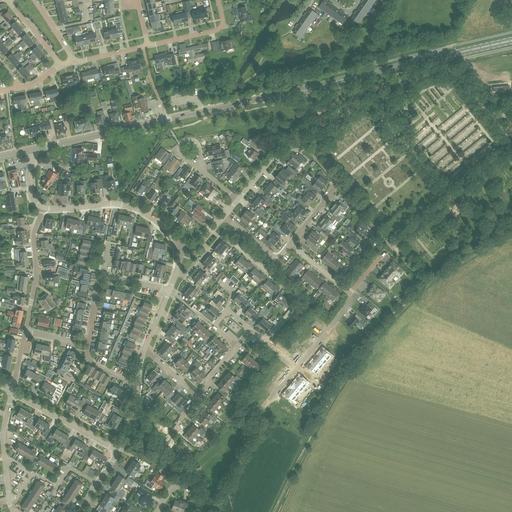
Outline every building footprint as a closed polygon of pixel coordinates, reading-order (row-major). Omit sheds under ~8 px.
[(319,8),(325,12),(330,5),(331,3),(329,2),(328,3),(324,0),(319,8)] [(360,7),(367,13),(371,7),(364,1),(362,0),(361,2),(363,3),(360,7)] [(155,2),(146,4),(148,10),(156,8),(155,2)] [(331,3),(330,5),(325,12),(331,16),(336,9),(332,6),(333,4),(331,3)] [(241,22),(249,20),(246,7),(238,9),(238,7),(233,9),(235,16),(239,15),(241,22)] [(354,12),(356,13),(363,18),(367,13),(360,7),(357,11),(356,10),(354,12)] [(149,16),(158,14),(156,8),(148,10),(149,16)] [(198,10),(200,18),(207,17),(206,11),(208,10),(207,8),(205,9),(198,10)] [(306,15),(313,20),(318,14),(314,12),(310,9),(307,13),(306,12),(304,14),(306,15)] [(331,16),(337,20),(342,13),(343,11),(341,10),(340,11),(336,9),(331,16)] [(200,18),(198,10),(192,11),(193,20),(200,18)] [(175,12),(176,15),(172,16),(174,24),(181,22),(178,11),(175,12)] [(182,11),(178,11),(181,22),(187,21),(186,13),(182,14),(182,11)] [(343,11),(342,13),(337,20),(343,24),(348,17),(344,14),(345,12),(343,11)] [(7,22),(12,18),(8,12),(4,15),(2,12),(0,13),(0,14),(2,17),(7,22)] [(353,14),(354,15),(351,19),(359,24),(363,18),(356,13),(354,12),(353,14)] [(150,23),(159,21),(158,14),(149,16),(150,23)] [(302,21),(309,26),(313,20),(306,15),(304,14),(303,16),(305,17),(302,21)] [(60,23),(68,21),(71,21),(70,18),(67,18),(66,15),(59,16),(60,23)] [(118,36),(118,34),(120,33),(123,32),(120,20),(119,17),(117,17),(114,18),(115,21),(117,29),(110,30),(112,38),(118,36)] [(10,34),(13,32),(14,30),(19,26),(15,21),(10,26),(12,28),(8,32),(10,34)] [(150,23),(152,29),(157,28),(157,31),(164,30),(162,23),(160,24),(159,21),(150,23)] [(298,27),(305,32),(309,26),(302,21),(299,25),(297,24),(296,26),(298,27)] [(19,26),(14,30),(18,35),(23,31),(19,26)] [(296,28),(293,33),(301,38),(305,32),(298,27),(296,26),(295,27),(296,28)] [(105,39),(112,38),(110,30),(110,28),(107,29),(107,31),(103,32),(105,39)] [(82,37),(80,29),(73,30),(73,34),(76,33),(77,38),(75,38),(75,42),(73,42),(74,46),(76,45),(76,46),(83,44),(82,37)] [(82,37),(83,44),(90,43),(88,35),(87,32),(85,32),(85,36),(82,37)] [(17,46),(19,48),(21,47),(30,39),(26,34),(21,38),(23,41),(19,44),(17,46)] [(88,35),(90,43),(97,41),(95,34),(88,35)] [(34,43),(30,39),(21,47),(22,49),(27,45),(29,48),(34,43)] [(214,53),(233,48),(231,39),(217,43),(217,41),(212,43),(214,53)] [(4,46),(0,49),(0,51),(3,55),(4,55),(8,51),(6,48),(13,43),(11,40),(4,46)] [(207,49),(206,44),(179,50),(180,55),(189,53),(190,56),(188,57),(189,62),(203,59),(202,54),(195,55),(194,52),(207,49)] [(33,53),(29,57),(31,59),(40,51),(36,47),(32,51),(33,53)] [(6,58),(11,62),(22,52),(21,51),(18,52),(13,56),(11,53),(6,58)] [(45,56),(40,51),(31,59),(33,61),(37,58),(39,60),(45,56)] [(17,60),(22,57),(22,56),(24,55),(22,52),(11,62),(15,67),(19,63),(17,60)] [(176,64),(174,54),(170,55),(167,56),(166,53),(160,54),(160,55),(155,56),(157,64),(168,61),(169,65),(172,65),(173,65),(176,64)] [(130,72),(130,70),(132,70),(132,71),(141,69),(139,60),(133,62),(133,61),(128,62),(129,66),(125,67),(126,72),(130,72)] [(21,75),(31,66),(29,64),(24,68),(22,66),(17,70),(21,75)] [(115,74),(119,73),(118,67),(114,68),(113,65),(109,66),(103,67),(104,75),(114,73),(115,74)] [(31,66),(21,75),(25,80),(30,75),(28,73),(32,70),(36,75),(39,72),(35,67),(34,68),(32,66),(31,66)] [(94,80),(99,79),(97,69),(89,70),(90,71),(82,73),(83,80),(94,78),(94,80)] [(75,74),(62,77),(63,84),(69,83),(76,82),(77,84),(80,84),(79,79),(78,74),(75,75),(75,74)] [(205,83),(199,76),(196,79),(202,86),(205,83)] [(54,104),(54,102),(51,90),(45,91),(47,98),(50,97),(51,103),(52,102),(52,104),(54,104)] [(38,106),(35,93),(29,94),(30,101),(34,100),(35,107),(35,106),(36,108),(38,107),(38,106)] [(22,111),(19,96),(13,97),(14,104),(17,103),(18,107),(18,112),(22,111)] [(146,106),(147,105),(146,102),(145,102),(144,98),(139,99),(139,96),(132,97),(135,108),(140,107),(141,112),(147,111),(146,106)] [(118,117),(119,116),(116,103),(115,99),(113,100),(111,100),(112,104),(114,113),(110,114),(112,123),(113,123),(113,124),(114,124),(115,124),(115,123),(116,123),(116,122),(119,122),(118,117)] [(125,122),(136,119),(135,115),(132,116),(131,112),(129,112),(129,110),(132,109),(131,104),(124,106),(125,111),(126,111),(126,113),(123,114),(123,115),(123,116),(123,117),(124,118),(125,122)] [(95,118),(97,127),(104,125),(103,121),(106,121),(104,111),(97,112),(99,117),(95,118)] [(64,122),(68,121),(67,115),(63,116),(63,119),(60,119),(61,123),(56,124),(58,134),(65,133),(64,127),(65,126),(64,122)] [(83,130),(90,128),(88,118),(74,121),(77,130),(83,128),(83,130)] [(29,128),(25,129),(26,133),(29,132),(30,136),(41,134),(41,130),(45,129),(45,130),(52,129),(50,121),(44,122),(44,124),(36,125),(36,126),(28,128),(29,128)] [(8,143),(10,142),(9,137),(7,138),(5,130),(1,131),(2,135),(0,135),(0,146),(8,145),(8,143)] [(254,160),(259,154),(256,151),(258,149),(257,148),(258,145),(251,140),(247,145),(251,148),(247,154),(248,155),(249,158),(252,158),(254,160)] [(220,144),(208,146),(210,156),(215,155),(215,159),(226,156),(224,150),(221,151),(220,144)] [(75,149),(74,156),(89,157),(89,154),(83,153),(83,150),(82,150),(82,149),(80,148),(80,149),(75,149)] [(153,159),(160,164),(161,165),(169,154),(162,149),(156,157),(155,156),(153,159)] [(74,156),(74,163),(78,163),(78,164),(81,165),(81,163),(82,164),(82,160),(93,161),(94,154),(89,154),(89,157),(74,156)] [(292,160),(300,166),(302,163),(304,165),(308,161),(303,156),(301,159),(296,155),(292,160)] [(173,173),(181,163),(175,159),(172,163),(170,161),(165,167),(173,173)] [(300,166),(292,160),(291,159),(287,165),(292,169),(291,170),(296,174),(298,171),(296,169),(299,166),(300,166)] [(222,160),(212,162),(213,167),(215,167),(215,169),(216,173),(225,171),(224,164),(223,164),(222,160)] [(239,178),(238,176),(241,173),(238,171),(240,167),(236,163),(231,169),(232,170),(227,176),(234,182),(236,179),(237,180),(239,178)] [(191,171),(186,167),(181,173),(179,171),(174,177),(177,180),(178,179),(180,179),(181,177),(185,179),(191,171)] [(11,185),(12,187),(14,186),(15,188),(16,188),(21,187),(17,169),(8,171),(11,185)] [(296,174),(291,170),(290,171),(289,173),(283,169),(280,173),(287,179),(289,177),(291,179),(292,177),(293,178),(295,175),(296,174)] [(57,175),(50,171),(46,178),(44,177),(41,182),(42,183),(41,186),(47,189),(48,187),(50,188),(51,186),(54,188),(58,180),(55,178),(57,175)] [(318,175),(317,176),(319,178),(317,181),(324,187),(328,182),(323,178),(324,176),(322,173),(320,171),(319,171),(317,174),(318,175)] [(287,179),(280,173),(275,178),(281,183),(279,184),(285,189),(286,187),(285,186),(287,184),(285,183),(287,179)] [(196,187),(202,179),(196,174),(190,182),(188,180),(184,185),(189,189),(192,185),(196,187)] [(109,175),(102,176),(103,183),(106,183),(108,191),(115,190),(114,180),(110,181),(109,175)] [(95,183),(91,183),(92,193),(95,192),(96,194),(98,193),(99,192),(98,186),(102,185),(101,179),(94,180),(95,183)] [(139,182),(134,189),(141,193),(142,191),(145,188),(147,189),(152,182),(148,179),(146,182),(144,181),(142,184),(139,182)] [(86,180),(80,181),(80,185),(77,186),(77,195),(84,194),(84,188),(87,188),(86,180)] [(70,188),(70,181),(65,181),(65,184),(59,184),(59,195),(62,195),(62,196),(66,196),(66,195),(67,195),(67,188),(70,188)] [(308,185),(313,190),(315,188),(320,192),(324,187),(317,181),(315,184),(313,182),(311,184),(310,183),(308,185)] [(216,204),(220,200),(215,197),(218,193),(210,186),(210,185),(207,182),(200,192),(206,196),(205,197),(208,199),(209,199),(216,204)] [(285,189),(279,184),(279,185),(277,187),(272,183),(268,187),(276,193),(277,191),(280,193),(284,189),(285,189)] [(152,201),(157,193),(154,191),(156,189),(154,187),(155,185),(153,184),(148,190),(151,192),(147,198),(152,201)] [(304,194),(306,195),(313,201),(317,196),(312,192),(313,190),(308,185),(304,190),(305,191),(304,194)] [(276,193),(268,187),(264,192),(270,197),(268,199),(272,201),(275,197),(273,196),(276,193)] [(173,200),(168,206),(170,208),(170,209),(168,211),(174,215),(180,208),(175,203),(176,202),(180,197),(177,194),(173,200)] [(8,212),(16,210),(14,195),(5,196),(8,212)] [(299,202),(304,206),(302,204),(304,201),(309,206),(313,201),(306,195),(304,197),(300,195),(297,199),(299,201),(299,202)] [(164,196),(158,204),(164,208),(170,200),(168,199),(168,198),(166,196),(166,197),(164,196)] [(272,201),(268,199),(266,198),(264,200),(259,196),(256,200),(263,206),(265,204),(267,206),(271,202),(272,201)] [(462,205),(462,202),(459,198),(456,198),(450,203),(450,206),(453,209),(456,210),(456,209),(459,212),(464,208),(461,205),(462,205)] [(263,206),(256,200),(252,205),(257,209),(255,211),(260,215),(263,211),(260,209),(263,206)] [(296,210),(303,216),(307,212),(303,208),(304,206),(299,202),(295,206),(298,208),(296,210)] [(342,213),(344,210),(345,211),(349,207),(343,203),(341,205),(337,202),(333,206),(342,213)] [(201,222),(206,216),(202,213),(200,212),(202,209),(197,205),(195,203),(194,206),(195,207),(194,209),(196,212),(193,216),(201,222)] [(334,214),(332,216),(339,222),(342,218),(340,216),(342,213),(333,206),(330,211),(334,214)] [(260,215),(255,211),(255,212),(253,210),(251,212),(250,212),(248,210),(244,214),(251,220),(254,216),(256,218),(257,217),(258,218),(259,216),(258,216),(259,215),(260,215)] [(288,214),(294,219),(295,218),(299,221),(303,216),(296,210),(294,213),(291,211),(288,214)] [(188,227),(193,222),(191,220),(192,219),(183,212),(178,218),(188,227)] [(251,220),(244,214),(241,219),(243,220),(243,222),(241,224),(247,229),(250,226),(248,224),(251,220)] [(282,218),(284,220),(287,222),(285,225),(292,230),(296,226),(291,222),(293,219),(293,220),(294,219),(288,214),(287,215),(286,214),(282,218)] [(119,215),(116,227),(118,227),(119,228),(120,224),(123,225),(125,216),(119,215)] [(83,226),(82,231),(85,232),(86,229),(88,229),(89,225),(93,226),(95,217),(89,216),(87,222),(84,221),(83,226)] [(129,232),(132,232),(133,224),(130,223),(131,217),(125,216),(123,225),(126,226),(126,228),(129,229),(128,232),(129,232)] [(326,216),(322,220),(331,227),(333,225),(335,226),(339,222),(332,216),(330,219),(326,216)] [(21,226),(24,225),(23,217),(17,218),(13,219),(13,223),(14,226),(18,226),(19,226),(19,227),(21,227),(21,226)] [(101,219),(95,217),(93,226),(95,227),(94,232),(104,234),(106,225),(100,224),(101,219)] [(54,220),(47,218),(45,228),(52,229),(54,220)] [(65,227),(70,228),(69,229),(72,230),(74,220),(68,218),(67,223),(63,222),(61,230),(65,231),(65,227)] [(361,238),(363,239),(368,234),(363,229),(365,226),(361,221),(362,221),(360,219),(359,220),(360,220),(358,223),(359,224),(358,225),(360,227),(355,232),(359,236),(359,237),(360,238),(361,238)] [(82,231),(83,226),(79,225),(80,221),(74,220),(72,230),(74,230),(74,229),(78,230),(78,233),(81,234),(82,231)] [(327,236),(331,232),(329,230),(331,227),(322,220),(318,225),(322,228),(320,230),(326,235),(327,236)] [(269,227),(272,229),(269,232),(272,234),(271,236),(278,242),(281,238),(276,233),(278,231),(276,229),(273,227),(270,225),(269,227)] [(276,229),(281,233),(283,231),(288,235),(292,230),(285,225),(283,227),(280,225),(276,229)] [(135,231),(134,234),(141,236),(143,227),(136,226),(135,231)] [(143,227),(141,236),(148,237),(149,234),(150,229),(143,227)] [(323,239),(326,241),(329,237),(327,236),(326,235),(325,237),(320,233),(319,235),(313,231),(309,236),(317,241),(318,239),(321,241),(323,239)] [(360,245),(359,244),(356,241),(358,238),(350,232),(348,235),(351,238),(349,239),(350,240),(348,242),(355,249),(357,246),(358,247),(360,245)] [(271,236),(268,234),(262,240),(267,244),(269,242),(274,246),(278,242),(271,236)] [(317,241),(309,236),(310,236),(306,241),(311,245),(310,248),(315,252),(317,250),(316,249),(318,247),(315,245),(317,242),(317,241)] [(83,240),(82,244),(91,245),(91,241),(90,241),(91,238),(86,237),(82,238),(82,240),(83,240)] [(46,252),(56,251),(55,246),(52,246),(52,243),(48,244),(48,240),(41,241),(42,248),(46,248),(46,252)] [(224,251),(227,253),(229,250),(233,246),(227,242),(225,244),(221,241),(217,245),(224,251)] [(347,258),(349,256),(350,256),(352,254),(351,253),(345,248),(347,245),(343,241),(339,245),(343,248),(340,252),(347,258)] [(166,245),(155,243),(152,243),(150,248),(149,247),(148,250),(146,258),(154,259),(156,252),(164,254),(166,245)] [(80,250),(88,252),(89,247),(90,248),(91,245),(82,244),(82,246),(81,245),(80,250)] [(221,260),(224,256),(222,254),(224,251),(217,245),(214,250),(218,254),(216,256),(221,260)] [(79,257),(88,259),(89,253),(88,253),(88,252),(80,250),(80,252),(81,252),(79,257)] [(62,261),(65,254),(58,251),(55,259),(62,261)] [(386,252),(381,258),(388,264),(393,259),(386,252)] [(327,264),(333,257),(328,253),(322,260),(327,264)] [(239,254),(233,262),(235,264),(239,268),(245,261),(241,257),(242,256),(239,254)] [(206,259),(215,267),(213,265),(215,262),(218,264),(220,262),(224,265),(225,263),(221,260),(216,256),(214,258),(210,255),(206,259)] [(88,259),(79,257),(78,257),(77,263),(85,265),(87,259),(88,259)] [(333,257),(327,264),(331,268),(337,261),(333,257)] [(21,260),(18,260),(19,263),(17,263),(17,267),(20,267),(20,268),(25,268),(25,266),(28,266),(27,259),(21,260)] [(156,270),(165,272),(166,265),(160,264),(161,261),(154,259),(154,263),(157,264),(156,270)] [(215,267),(206,259),(202,264),(206,267),(204,270),(206,271),(210,274),(212,271),(213,271),(215,268),(215,267)] [(293,265),(300,271),(304,266),(297,260),(293,265)] [(136,264),(135,273),(135,272),(143,273),(145,263),(137,261),(136,264)] [(245,261),(239,268),(244,271),(246,273),(252,265),(250,263),(249,264),(245,261)] [(337,261),(331,268),(336,272),(342,264),(337,261)] [(393,262),(387,269),(387,270),(386,270),(385,271),(385,272),(384,272),(379,279),(390,288),(395,282),(391,279),(395,274),(399,277),(404,271),(393,262)] [(253,279),(258,272),(254,269),(255,268),(252,265),(246,273),(248,275),(253,279)] [(300,271),(293,265),(289,269),(296,275),(300,271)] [(210,274),(206,271),(204,273),(200,269),(196,274),(206,283),(210,278),(211,279),(213,276),(210,274)] [(296,275),(289,269),(285,274),(292,280),(296,275)] [(165,272),(156,270),(155,274),(151,273),(151,276),(155,277),(155,276),(163,278),(165,272)] [(307,281),(313,274),(309,270),(303,277),(307,281)] [(81,278),(91,280),(92,274),(78,271),(77,274),(82,275),(81,278)] [(258,272),(253,279),(257,283),(260,280),(262,282),(266,277),(263,274),(262,275),(258,272)] [(17,280),(15,280),(14,281),(27,283),(28,277),(25,276),(26,273),(20,273),(20,276),(18,275),(17,280)] [(53,280),(54,283),(59,283),(60,282),(59,278),(60,278),(59,276),(56,276),(56,277),(53,277),(53,273),(44,274),(45,281),(53,280)] [(197,287),(200,289),(204,285),(206,283),(196,274),(192,279),(197,283),(195,285),(197,287)] [(313,274),(307,281),(312,285),(318,278),(313,274)] [(266,277),(262,282),(264,284),(261,287),(266,290),(272,283),(268,280),(269,279),(266,277)] [(318,278),(312,285),(316,289),(322,282),(318,278)] [(27,283),(14,281),(14,282),(19,283),(18,287),(17,286),(17,289),(19,290),(26,291),(27,283)] [(324,293),(330,286),(325,282),(319,289),(324,293)] [(79,287),(79,290),(88,292),(90,286),(75,283),(74,286),(79,287)] [(272,283),(266,290),(271,294),(271,293),(273,295),(277,290),(279,288),(276,286),(276,287),(272,283)] [(370,290),(371,290),(368,293),(377,300),(379,297),(379,298),(380,298),(384,293),(374,284),(371,288),(370,289),(370,290)] [(110,297),(113,286),(106,285),(103,299),(105,300),(106,296),(110,297)] [(198,295),(200,293),(202,291),(200,289),(197,287),(195,289),(191,285),(187,290),(194,296),(196,294),(198,295)] [(117,297),(119,287),(117,287),(113,286),(110,297),(112,297),(111,301),(113,301),(114,298),(115,297),(117,297)] [(330,286),(324,293),(328,297),(334,290),(330,286)] [(124,300),(126,289),(123,288),(119,287),(117,297),(120,298),(120,299),(121,299),(120,303),(123,304),(123,300),(124,300)] [(238,304),(244,297),(241,295),(243,293),(239,289),(234,295),(236,297),(233,300),(238,304)] [(88,292),(79,290),(78,293),(73,292),(73,295),(87,298),(88,292)] [(190,305),(194,301),(192,299),(194,296),(187,290),(183,295),(187,298),(185,300),(190,305)] [(213,301),(219,307),(225,300),(220,296),(222,294),(218,290),(214,295),(216,297),(213,301)] [(277,290),(273,295),(274,296),(270,301),(276,306),(283,297),(279,294),(280,293),(277,290)] [(334,290),(328,297),(333,301),(339,294),(334,290)] [(126,291),(124,300),(128,301),(127,304),(130,305),(132,293),(126,291)] [(47,311),(56,305),(48,294),(39,301),(47,311)] [(23,305),(25,297),(14,295),(13,298),(18,299),(17,303),(23,305)] [(58,305),(62,300),(57,296),(53,301),(58,305)] [(244,297),(238,304),(242,308),(245,304),(247,306),(250,303),(252,301),(252,300),(250,299),(248,301),(244,297)] [(287,307),(291,302),(288,299),(287,300),(283,297),(276,306),(278,304),(282,308),(285,305),(287,307)] [(209,309),(216,315),(222,309),(219,307),(213,301),(212,300),(210,303),(212,305),(209,309)] [(76,304),(75,309),(80,310),(80,309),(85,310),(86,303),(73,301),(72,303),(76,304)] [(249,317),(255,311),(252,309),(254,306),(251,303),(252,301),(250,303),(247,306),(245,308),(247,310),(244,314),(249,317)] [(141,307),(150,311),(152,305),(144,302),(143,302),(141,307)] [(365,304),(359,311),(366,317),(368,314),(369,314),(370,315),(371,315),(371,314),(372,314),(373,314),(373,313),(374,314),(378,310),(371,303),(369,302),(367,305),(365,304)] [(189,316),(193,312),(187,308),(185,310),(180,306),(176,311),(177,312),(184,317),(186,315),(187,316),(189,316)] [(139,313),(146,316),(149,311),(141,307),(139,313)] [(107,318),(112,319),(113,313),(117,314),(117,312),(104,309),(103,315),(107,316),(107,318)] [(216,315),(209,309),(206,312),(204,310),(201,313),(208,319),(210,316),(213,319),(216,315)] [(255,311),(249,317),(253,321),(256,318),(258,319),(263,314),(261,312),(259,314),(255,311)] [(184,317),(177,312),(173,317),(178,321),(176,323),(180,327),(181,328),(184,325),(181,323),(185,318),(184,317)] [(12,326),(19,327),(22,317),(7,313),(6,316),(9,317),(8,321),(13,322),(12,326)] [(137,319),(145,322),(147,317),(140,313),(137,319)] [(265,315),(263,314),(258,319),(260,321),(257,325),(262,328),(268,321),(263,318),(265,315)] [(354,317),(347,324),(353,329),(359,322),(365,327),(368,324),(357,314),(354,317)] [(106,323),(111,324),(112,319),(107,318),(107,316),(103,315),(102,320),(106,321),(106,323)] [(47,329),(49,319),(38,316),(37,320),(39,320),(38,323),(37,323),(36,323),(35,326),(47,329)] [(134,324),(135,324),(143,328),(142,327),(144,322),(137,319),(136,318),(134,324)] [(105,328),(110,329),(111,324),(106,323),(106,321),(102,320),(101,326),(105,327),(105,328)] [(193,336),(202,326),(200,323),(200,322),(199,321),(200,321),(199,320),(192,327),(190,325),(186,330),(188,332),(192,329),(194,331),(191,335),(193,336)] [(276,325),(272,321),(270,323),(268,321),(262,328),(266,332),(269,329),(271,330),(276,325)] [(132,330),(140,333),(143,328),(135,324),(133,330),(132,329),(132,330)] [(201,336),(207,330),(204,327),(205,326),(204,325),(203,324),(202,326),(193,336),(196,333),(199,335),(195,339),(197,340),(201,336)] [(169,329),(177,335),(179,333),(181,335),(185,331),(181,328),(180,327),(178,329),(173,325),(169,329)] [(105,327),(101,326),(100,331),(104,332),(104,333),(109,334),(110,329),(105,328),(105,327)] [(207,330),(201,336),(203,339),(200,343),(202,344),(211,334),(209,331),(209,330),(208,329),(209,329),(208,328),(207,330)] [(179,337),(177,335),(169,329),(166,334),(171,338),(168,340),(172,344),(173,344),(179,337)] [(129,335),(127,334),(126,337),(128,338),(131,339),(132,336),(137,339),(139,333),(140,333),(132,330),(129,335)] [(103,338),(108,339),(109,334),(104,333),(104,332),(100,331),(99,336),(103,337),(103,338)] [(337,333),(332,338),(340,345),(345,340),(346,341),(349,337),(343,332),(340,336),(337,333)] [(210,351),(213,347),(219,341),(216,339),(217,337),(216,336),(217,336),(216,335),(208,343),(211,345),(208,349),(210,351)] [(99,336),(98,341),(102,342),(102,343),(107,344),(108,339),(103,338),(103,337),(99,336)] [(332,338),(327,344),(333,348),(330,351),(335,356),(338,353),(336,351),(340,345),(332,338)] [(218,351),(223,345),(220,342),(222,341),(221,340),(220,339),(219,341),(213,347),(216,349),(212,353),(214,355),(218,351)] [(102,342),(98,341),(97,346),(101,347),(101,348),(106,349),(107,344),(102,343),(102,342)] [(136,344),(130,342),(128,341),(126,347),(125,346),(133,350),(136,344)] [(6,350),(13,351),(14,346),(1,343),(0,342),(0,345),(7,347),(6,350)] [(42,353),(43,345),(36,343),(34,354),(38,355),(38,353),(42,353)] [(162,347),(169,353),(171,351),(174,353),(176,351),(178,353),(180,350),(176,347),(173,344),(172,344),(170,346),(166,343),(162,347)] [(225,343),(223,345),(218,351),(220,353),(217,357),(219,359),(228,349),(225,346),(226,345),(225,344),(226,344),(225,343)] [(43,345),(42,353),(45,354),(44,360),(50,362),(52,354),(49,354),(51,347),(43,345)] [(101,347),(97,346),(96,351),(100,352),(100,353),(105,354),(106,349),(101,348),(101,347)] [(122,352),(131,356),(130,355),(132,350),(133,350),(125,346),(122,352)] [(165,361),(169,356),(167,355),(169,353),(162,347),(158,352),(161,354),(159,356),(165,361)] [(70,355),(74,357),(77,353),(72,351),(72,352),(67,349),(65,354),(69,356),(70,355)] [(323,349),(319,354),(327,360),(328,361),(332,357),(323,349)] [(0,354),(5,355),(4,357),(0,356),(0,359),(3,360),(4,360),(10,362),(12,356),(6,354),(6,352),(0,351),(0,354)] [(120,358),(129,361),(131,356),(122,352),(123,353),(121,358),(120,358)] [(178,369),(186,361),(183,358),(186,355),(184,353),(175,363),(177,366),(177,367),(178,368),(177,368),(178,369)] [(242,369),(246,365),(251,358),(249,356),(250,355),(249,354),(248,353),(241,361),(244,363),(240,367),(242,369)] [(67,360),(71,362),(74,357),(70,355),(69,356),(65,354),(62,358),(67,361),(67,360)] [(319,354),(315,358),(324,365),(327,360),(319,354)] [(186,361),(178,369),(180,367),(182,370),(181,371),(182,372),(183,373),(190,365),(187,362),(191,359),(189,357),(186,361)] [(248,367),(245,371),(247,373),(256,362),(253,360),(255,359),(254,358),(253,357),(251,358),(246,365),(248,367)] [(65,364),(69,366),(71,362),(67,360),(67,361),(62,358),(60,363),(64,365),(65,364)] [(129,361),(120,358),(117,363),(125,367),(127,361),(128,361),(129,361)] [(315,358),(312,362),(320,369),(324,365),(315,358)] [(4,360),(3,360),(0,359),(0,366),(2,367),(2,366),(9,368),(10,362),(4,360)] [(50,364),(57,368),(57,367),(62,370),(62,369),(67,371),(69,366),(65,364),(64,365),(60,363),(59,365),(52,361),(50,364)] [(193,379),(201,371),(198,368),(201,365),(197,361),(193,366),(195,368),(190,374),(193,376),(192,377),(193,378),(193,379)] [(253,371),(249,375),(252,377),(261,366),(258,364),(259,363),(258,362),(257,361),(250,369),(253,371)] [(312,362),(308,367),(316,374),(320,369),(312,362)] [(25,371),(26,372),(23,377),(29,380),(34,373),(30,371),(32,367),(29,365),(25,371)] [(90,376),(95,368),(89,365),(85,373),(89,376),(90,375),(91,375),(90,376)] [(64,376),(67,371),(62,369),(62,370),(57,367),(57,368),(55,372),(59,375),(60,373),(64,376)] [(201,371),(193,379),(194,379),(195,378),(197,380),(196,381),(197,381),(197,382),(198,383),(205,375),(202,373),(206,369),(204,367),(201,371)] [(95,368),(90,376),(95,379),(100,371),(99,372),(94,369),(95,368)] [(154,380),(158,375),(153,370),(147,378),(152,382),(149,385),(152,387),(156,382),(154,380)] [(100,371),(96,378),(101,381),(105,373),(100,371)] [(34,373),(29,380),(35,384),(38,379),(42,381),(45,376),(39,372),(37,375),(34,373)] [(223,375),(225,377),(232,382),(234,380),(238,383),(240,381),(236,378),(229,372),(227,375),(225,374),(225,375),(224,374),(223,375)] [(105,374),(101,382),(106,385),(110,378),(105,375),(106,374),(105,374)] [(44,383),(40,390),(46,393),(50,385),(48,383),(49,380),(46,379),(47,377),(45,376),(42,381),(41,382),(44,383)] [(230,384),(234,388),(235,386),(232,382),(225,377),(223,379),(222,378),(221,379),(220,379),(219,380),(221,381),(228,387),(230,384)] [(300,377),(296,381),(305,389),(310,383),(303,377),(302,378),(300,377)] [(163,391),(169,384),(164,380),(160,384),(157,382),(152,388),(151,389),(154,391),(155,390),(156,388),(159,391),(160,389),(163,391)] [(226,389),(229,392),(231,390),(228,387),(221,381),(219,383),(218,382),(217,383),(216,385),(223,391),(221,393),(226,397),(227,395),(224,392),(226,389)] [(296,381),(292,385),(300,392),(301,393),(303,390),(306,392),(307,391),(305,389),(296,381)] [(80,391),(81,388),(73,382),(69,389),(72,391),(74,387),(80,391)] [(50,385),(46,393),(51,396),(55,390),(57,392),(61,385),(58,384),(56,388),(50,385)] [(116,390),(119,386),(114,384),(112,388),(111,387),(108,392),(113,394),(115,390),(116,390)] [(169,384),(163,391),(165,393),(164,395),(166,397),(165,398),(167,401),(171,396),(172,395),(170,393),(174,388),(169,384)] [(292,385),(289,390),(297,397),(300,392),(292,385)] [(115,390),(113,394),(117,397),(120,392),(121,393),(123,389),(119,386),(116,390),(115,390)] [(117,397),(122,399),(125,401),(130,393),(123,389),(121,393),(120,392),(117,397)] [(289,390),(285,394),(292,401),(291,402),(296,406),(298,403),(295,401),(298,397),(297,397),(289,390)] [(227,404),(229,401),(219,392),(216,395),(215,394),(214,395),(213,396),(215,397),(221,403),(224,400),(227,404)] [(171,396),(167,401),(167,402),(169,404),(172,401),(176,405),(183,397),(178,393),(173,398),(171,396)] [(71,407),(76,398),(70,395),(65,404),(71,407)] [(76,398),(71,407),(77,410),(80,404),(83,405),(87,399),(83,397),(81,401),(76,398)] [(183,397),(176,405),(181,409),(178,412),(181,414),(185,408),(183,407),(187,401),(183,397)] [(209,400),(210,402),(217,407),(220,405),(223,408),(225,406),(221,403),(215,397),(212,400),(211,399),(210,400),(210,399),(209,400)] [(93,402),(90,401),(87,399),(83,405),(86,407),(83,413),(89,416),(93,408),(93,407),(92,407),(91,405),(93,402)] [(280,399),(276,405),(285,412),(289,408),(290,408),(293,405),(286,399),(283,402),(280,399)] [(217,407),(210,402),(208,404),(207,403),(206,404),(205,405),(213,412),(216,409),(220,413),(221,411),(217,407)] [(281,417),(285,412),(276,405),(272,410),(275,413),(271,417),(279,421),(282,418),(281,417)] [(93,408),(89,416),(94,419),(96,416),(99,418),(101,414),(104,409),(101,407),(99,411),(93,408)] [(111,419),(119,423),(122,418),(117,415),(119,411),(113,407),(111,410),(115,412),(111,419)] [(20,422),(20,421),(21,421),(26,411),(21,408),(16,416),(15,415),(14,417),(16,419),(16,420),(17,421),(19,422),(20,422)] [(21,421),(24,423),(24,424),(23,425),(26,427),(26,426),(29,427),(32,421),(29,419),(32,414),(26,411),(21,421)] [(201,415),(208,421),(211,419),(214,422),(218,418),(213,413),(211,416),(205,411),(203,413),(202,412),(201,413),(200,414),(201,415)] [(208,421),(201,415),(199,418),(198,417),(197,418),(196,419),(204,426),(206,423),(210,426),(212,424),(208,421)] [(40,429),(44,421),(39,418),(36,423),(33,422),(30,428),(34,430),(36,427),(40,429)] [(119,423),(111,419),(108,424),(106,423),(104,425),(109,428),(110,426),(116,429),(119,423)] [(44,421),(40,429),(43,432),(42,435),(46,437),(50,431),(47,430),(50,425),(44,421)] [(188,428),(189,429),(196,435),(198,432),(202,436),(206,431),(201,427),(199,430),(193,424),(191,427),(190,426),(189,427),(188,428)] [(58,439),(62,432),(56,429),(53,435),(50,434),(46,440),(51,443),(55,437),(58,439)] [(200,438),(196,435),(189,429),(187,432),(186,431),(185,432),(185,431),(184,433),(185,434),(183,436),(194,445),(196,443),(192,440),(194,437),(198,440),(200,438)] [(62,432),(58,439),(62,441),(58,447),(63,450),(67,443),(65,442),(68,436),(62,432)] [(76,450),(81,442),(75,439),(73,444),(69,442),(65,448),(69,450),(72,451),(73,448),(76,450)] [(19,452),(23,445),(18,442),(14,449),(19,452)] [(81,442),(76,450),(80,452),(78,455),(83,458),(86,452),(84,450),(86,445),(81,442)] [(23,445),(19,452),(24,455),(28,448),(23,445)] [(28,448),(24,455),(28,457),(33,449),(32,449),(32,450),(28,448)] [(33,449),(28,457),(31,459),(28,464),(30,465),(35,457),(34,456),(37,451),(33,449)] [(94,460),(99,453),(93,449),(90,455),(87,453),(83,459),(87,461),(89,457),(94,460)] [(44,457),(45,456),(40,453),(35,462),(34,461),(31,466),(34,467),(37,463),(40,465),(44,457)] [(99,453),(94,460),(97,462),(96,464),(100,467),(102,463),(101,462),(105,456),(99,453)] [(45,467),(49,460),(44,457),(40,465),(45,467)] [(49,460),(45,467),(49,470),(53,463),(49,460)] [(141,470),(139,469),(141,466),(140,465),(141,465),(133,460),(130,466),(137,470),(137,471),(139,472),(141,470)] [(53,463),(49,470),(53,473),(58,465),(53,463)] [(133,476),(137,471),(137,470),(130,466),(126,471),(133,476)] [(160,489),(164,483),(160,480),(163,476),(158,473),(155,477),(154,476),(150,483),(160,489)] [(132,484),(136,487),(138,484),(134,481),(132,480),(128,477),(126,479),(119,475),(115,481),(122,486),(125,481),(131,485),(132,484)] [(73,484),(80,488),(83,484),(76,479),(73,484)] [(36,485),(43,489),(45,485),(38,480),(36,485)] [(116,495),(121,498),(122,498),(126,492),(120,489),(122,486),(115,481),(111,487),(118,491),(116,495)] [(77,493),(80,488),(73,484),(70,488),(77,493)] [(43,489),(36,485),(33,489),(40,494),(43,489)] [(149,506),(153,500),(146,495),(148,492),(141,487),(138,492),(143,496),(139,503),(144,506),(145,504),(149,506)] [(77,493),(70,488),(67,493),(74,497),(77,493)] [(40,494),(33,489),(30,494),(37,498),(40,494)] [(74,497),(67,493),(64,497),(72,501),(74,497)] [(103,499),(114,506),(117,502),(116,502),(118,499),(120,500),(121,498),(116,495),(114,493),(112,497),(107,493),(103,499)] [(37,498),(30,494),(27,498),(34,503),(37,498)] [(66,504),(70,507),(73,502),(64,497),(62,500),(57,497),(55,499),(65,505),(66,504)] [(34,503),(27,498),(24,502),(31,507),(34,503)] [(114,506),(103,499),(100,504),(105,507),(103,511),(104,511),(109,511),(111,510),(114,506)] [(56,509),(61,511),(66,511),(68,510),(59,505),(60,503),(55,500),(53,502),(59,505),(56,509)] [(187,508),(189,504),(182,501),(181,502),(175,500),(172,508),(176,510),(176,511),(178,511),(181,511),(184,507),(187,508)] [(31,507),(24,502),(21,507),(28,511),(31,507)]
